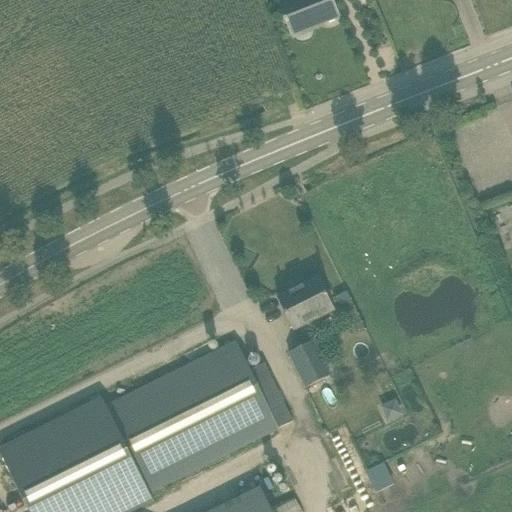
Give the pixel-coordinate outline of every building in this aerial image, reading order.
[(311,28),(309,24),(322,20),(323,22),(338,16),(332,0),(275,0),(282,17),(285,16),(292,35),(295,34),(298,37),(307,33),(308,29),(311,28)] [(319,278),(278,299),(294,332),(335,311),(319,278)] [(287,354),(305,389),(330,376),(313,341),(287,354)] [(149,493),(279,429),(236,342),(106,407),(103,401),(0,452),(29,511),(125,511),(152,499),(149,493)] [(381,408),(387,422),(401,417),(396,402),(381,408)] [(207,511),(271,511),(259,487),(207,511)]
